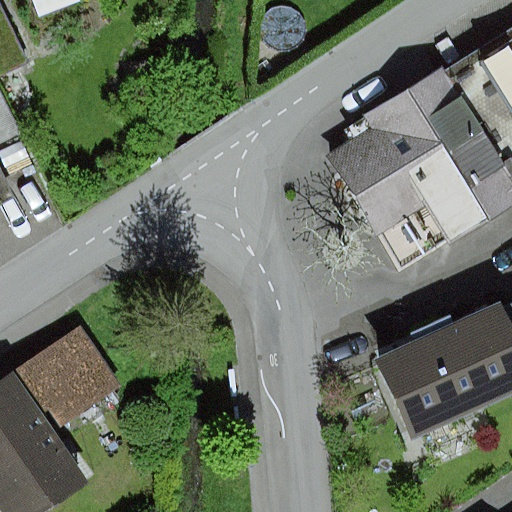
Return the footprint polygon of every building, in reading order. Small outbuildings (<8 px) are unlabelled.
[(0,3),(0,76),(28,63),(0,3)] [(370,129),(324,157),(397,275),(511,205),(511,32),(447,72),(444,67),(362,116),(370,129)] [(0,200),(10,194),(0,171),(0,145),(22,136),(0,88),(0,200)] [(413,341),(375,358),(412,439),(511,393),(511,330),(500,304),(453,325),(449,316),(409,334),(413,341)] [(78,327),(14,371),(56,430),(119,386),(78,327)] [(14,371),(0,380),(0,508),(2,511),(51,511),(92,485),(56,430),(14,371)]
